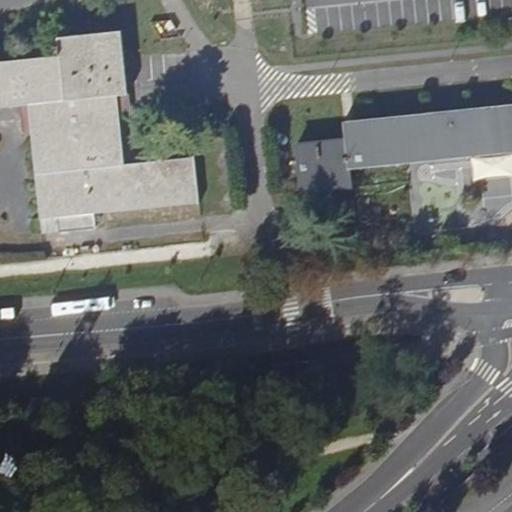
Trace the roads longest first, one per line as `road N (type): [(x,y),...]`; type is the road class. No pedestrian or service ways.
road 1 (secondary): [(370,297),(0,337)]
road 2 (residential): [(511,370),(362,511)]
road 3 (secondary): [(370,297),(511,308)]
road 4 (secondary): [(505,280),(370,297)]
